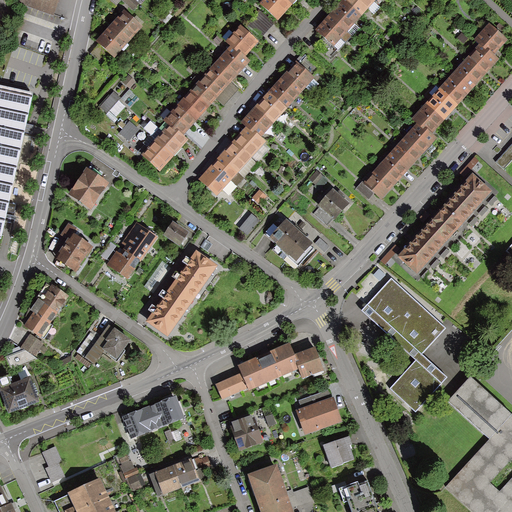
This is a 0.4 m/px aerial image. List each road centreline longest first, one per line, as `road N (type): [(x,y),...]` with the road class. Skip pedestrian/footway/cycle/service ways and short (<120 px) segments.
road 1 (residential): [(310,303),(511,95)]
road 2 (residential): [(328,0),(170,200)]
road 3 (residential): [(412,511),(310,303)]
road 4 (residential): [(6,439),(179,369)]
road 5 (residential): [(32,258),(162,347),(179,369)]
road 6 (residential): [(310,303),(170,200)]
road 7 (residential): [(190,365),(246,511)]
road 8 (residential): [(60,134),(91,0)]
road 9 (residential): [(190,365),(310,303)]
road 10 (residential): [(170,200),(60,134)]
road 11 (residential): [(32,258),(60,134)]
